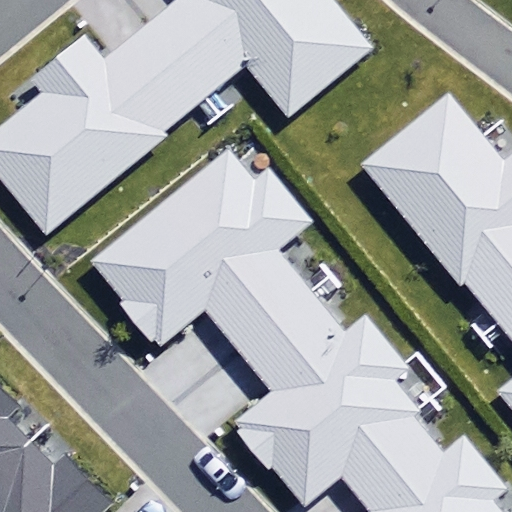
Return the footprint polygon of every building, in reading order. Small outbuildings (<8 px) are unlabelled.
[(175,0),(146,24),(206,97),(244,65),(288,119),(374,48),(334,0),(175,0)] [(0,126),(0,179),(44,234),(168,136),(164,131),(206,97),(146,24),(103,59),(84,37),(31,79),(42,93),(0,126)] [(462,282),(496,324),(511,310),(511,156),(504,163),(448,95),(361,165),(458,285),(462,282)] [(206,310),(239,351),(311,292),(277,250),(312,222),(270,169),(255,181),(230,150),(92,261),(124,301),(119,305),(149,342),(153,339),(160,347),(206,310)] [(306,508),(341,478),(415,418),(421,413),(394,380),(409,367),(367,315),(345,332),(311,292),(239,351),(272,391),(234,421),(240,428),(236,431),(267,469),(271,466),(306,508)] [(511,342),(511,378),(498,390),(511,406),(511,310),(496,324),(511,342)] [(0,469),(30,441),(9,419),(22,408),(0,385),(0,469)] [(415,418),(341,478),(368,511),(501,511),(493,502),(509,490),(465,435),(443,452),(415,418)] [(105,511),(114,503),(65,453),(53,465),(30,441),(0,469),(0,511),(105,511)]
